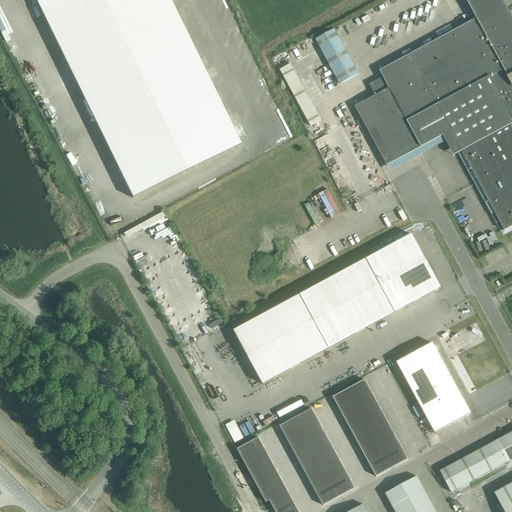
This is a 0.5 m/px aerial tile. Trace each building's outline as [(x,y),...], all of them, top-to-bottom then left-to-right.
[(34,0),(132,199),(240,146),(168,0),(34,0)] [(504,231),(511,226),(511,25),(510,22),(511,20),(511,17),(502,0),(466,0),(477,19),(380,72),(389,89),(355,107),(387,167),(451,132),(504,231)] [(316,40),(340,85),(359,75),(334,30),(316,40)] [(234,332),(237,336),(263,385),(441,289),(412,235),(387,249),(234,332)] [(164,242),(168,250),(181,244),(177,236),(164,242)] [(197,293),(200,298),(208,293),(205,288),(197,293)] [(208,313),(218,307),(214,302),(205,308),(208,313)] [(208,313),(213,323),(206,325),(210,335),(228,327),(220,308),(208,313)] [(426,416),(443,406),(461,396),(433,344),(397,363),(426,416)] [(365,380),(333,397),(377,477),(409,459),(365,380)] [(453,424),(471,415),(461,396),(443,406),(453,424)] [(435,434),(453,424),(443,406),(426,416),(435,434)] [(312,409),(280,427),(324,506),(355,489),(312,409)] [(511,460),(511,436),(511,434),(493,443),(505,465),(511,460)] [(299,511),(259,439),(238,450),(267,503),(270,501),(275,511),(299,511)] [(493,443),(475,453),(487,474),(505,465),(493,443)] [(458,462),(469,484),(487,474),(475,453),(458,462)] [(469,484),(458,462),(440,472),(452,493),(469,484)] [(407,494),(422,486),(417,477),(402,485),(407,494)] [(511,511),(511,484),(495,494),(504,511),(511,511)] [(407,494),(402,485),(385,494),(394,511),(412,503),(407,494)] [(407,494),(412,503),(427,495),(422,486),(407,494)] [(412,503),(417,511),(432,503),(427,495),(412,503)] [(412,503),(394,511),(416,511),(417,511),(412,503)] [(417,511),(416,511),(436,511),(432,503),(417,511)]
